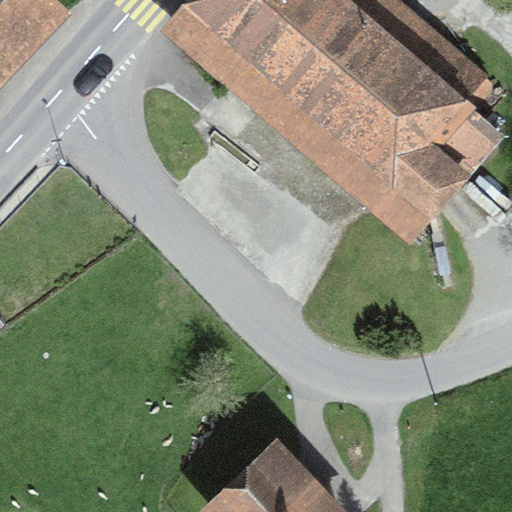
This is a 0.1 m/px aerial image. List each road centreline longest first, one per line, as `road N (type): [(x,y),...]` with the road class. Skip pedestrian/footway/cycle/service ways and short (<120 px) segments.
road 1 (residential): [(511,344),(399,382),(350,379),(301,353),(55,97)]
road 2 (secondary): [(142,0),(55,97)]
